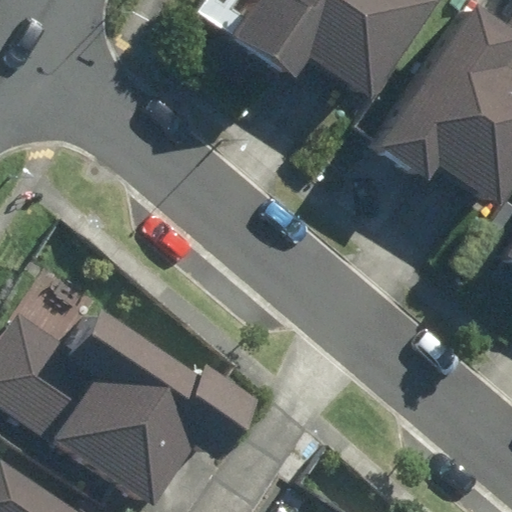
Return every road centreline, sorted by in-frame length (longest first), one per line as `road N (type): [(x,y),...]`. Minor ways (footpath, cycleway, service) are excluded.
road 1 (residential): [(345,309),(14,50)]
road 2 (residential): [(211,511),(345,309)]
road 3 (residential): [(511,446),(345,309)]
